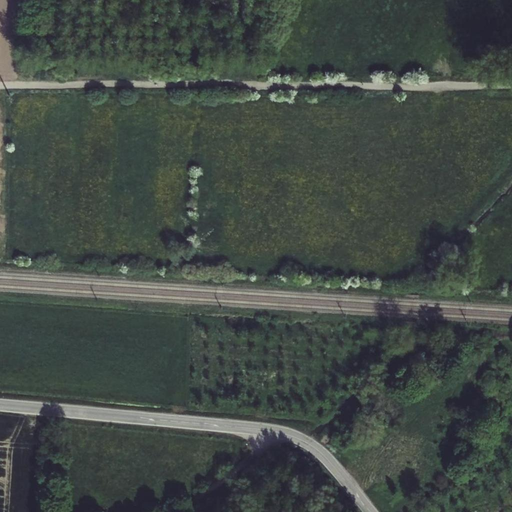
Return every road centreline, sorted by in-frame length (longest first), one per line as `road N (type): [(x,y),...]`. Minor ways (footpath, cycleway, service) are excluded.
road 1 (track): [(0,85),(511,86)]
road 2 (tertiary): [(0,405),(284,433),(327,460),(369,511)]
